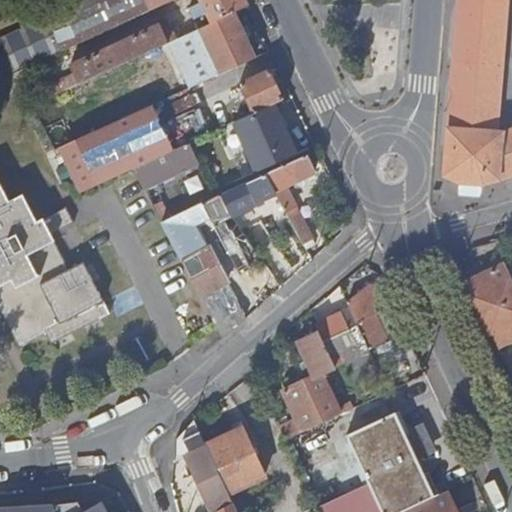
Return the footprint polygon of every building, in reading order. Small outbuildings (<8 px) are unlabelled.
[(161,7),(176,0),(85,0),(47,17),(64,51),(161,7)] [(212,24),(234,14),(248,7),(244,0),(200,0),(202,3),(189,9),(194,20),(207,14),(212,24)] [(511,0),(458,0),(445,175),(457,182),(484,183),(511,175),(511,129),(500,133),(495,133),(506,0),(511,0)] [(220,74),(255,58),(234,14),(212,24),(199,30),(204,41),(200,43),(205,52),(208,50),(220,74)] [(34,64),(64,51),(47,17),(13,33),(29,67),(34,64)] [(51,98),(188,35),(183,25),(173,30),(169,21),(70,67),(74,76),(46,89),(51,98)] [(195,86),(208,80),(203,71),(191,77),(195,86)] [(253,114),(273,105),(283,101),(268,71),(240,85),(253,114)] [(256,173),(296,155),(273,105),(253,114),(233,124),(256,173)] [(150,107),(57,150),(78,194),(133,170),(171,152),(164,138),(150,107)] [(143,189),(198,163),(188,144),(185,146),(171,152),(133,170),(143,189)] [(58,185),(70,179),(56,151),(43,157),(58,185)] [(283,188),(314,174),(306,156),(264,175),(275,194),(302,244),(311,239),(299,217),(292,216),(289,211),(294,208),(283,188)] [(230,215),(258,203),(275,194),(264,175),(220,195),(230,215)] [(0,305),(22,348),(49,334),(54,344),(113,314),(87,264),(72,271),(54,236),(77,224),(69,208),(40,223),(25,196),(11,203),(0,180),(0,305)] [(229,256),(240,249),(231,231),(229,232),(222,220),(230,215),(220,195),(201,204),(217,233),(229,256)] [(207,239),(217,233),(201,204),(182,213),(190,227),(198,223),(206,237),(207,239)] [(292,216),(299,217),(294,208),(289,211),(292,216)] [(168,238),(182,231),(175,216),(160,223),(168,238)] [(200,297),(227,283),(209,249),(182,264),(200,297)] [(257,309),(265,302),(244,263),(235,268),(257,309)] [(472,296),(481,315),(511,300),(511,284),(503,265),(469,281),(475,295),(472,296)] [(370,285),(347,304),(350,311),(362,335),(370,352),(406,334),(404,327),(385,336),(372,309),(391,301),(386,289),(370,285)] [(222,340),(246,319),(230,288),(202,302),(216,329),(222,340)] [(511,300),(481,315),(490,334),(493,332),(500,346),(511,340),(511,300)] [(350,311),(343,315),(354,339),(362,335),(350,311)] [(370,352),(362,335),(354,339),(343,315),(317,327),(319,333),(336,368),(370,352)] [(336,368),(319,333),(297,343),(313,378),(283,393),(296,420),(280,427),(287,442),(354,410),(352,404),(339,410),(322,375),(336,368)] [(404,511),(434,498),(395,415),(348,437),(370,485),(382,511),(404,511)] [(188,460),(213,511),(215,511),(233,503),(228,492),(207,447),(192,417),(176,440),(177,461),(188,460)] [(236,433),(207,447),(228,492),(265,474),(240,420),(232,424),(236,433)] [(382,511),(370,485),(318,509),(319,511),(382,511)] [(456,511),(447,492),(434,498),(404,511),(456,511)] [(83,511),(106,511),(101,502),(83,511)] [(237,511),(233,503),(215,511),(237,511)]
